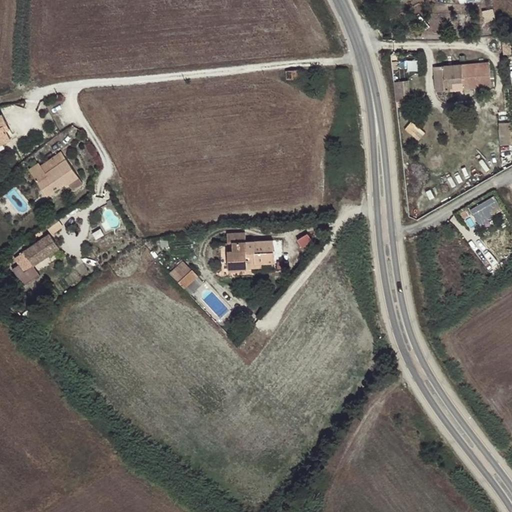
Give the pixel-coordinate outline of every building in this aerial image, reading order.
[(452,88),(463,86),(463,85),(491,83),(489,61),(461,64),(462,72),(451,73),(452,88)] [(299,70),(286,71),(287,79),(299,77),(299,70)] [(410,80),(395,80),(396,100),(411,99),(410,80)] [(0,141),(1,141),(3,143),(11,139),(6,130),(4,126),(7,123),(2,114),(0,115),(0,141)] [(511,143),(511,121),(500,122),(501,144),(511,143)] [(48,196),(64,184),(63,183),(76,174),(61,153),(41,167),(39,163),(29,170),(48,196)] [(63,183),(64,184),(66,186),(78,178),(76,174),(63,183)] [(495,195),(471,208),(476,217),(500,203),(495,195)] [(44,226),(46,227),(56,220),(55,218),(44,226)] [(56,220),(46,227),(52,236),(62,229),(56,220)] [(229,269),(255,267),(255,263),(261,263),(274,262),(273,240),(246,242),(245,232),(227,233),(227,243),(232,243),(232,250),(227,250),(229,269)] [(307,233),(298,240),(302,246),(311,240),(307,233)] [(49,235),(15,259),(24,273),(59,249),(49,235)] [(192,270),(179,282),(184,287),(197,275),(192,270)]
